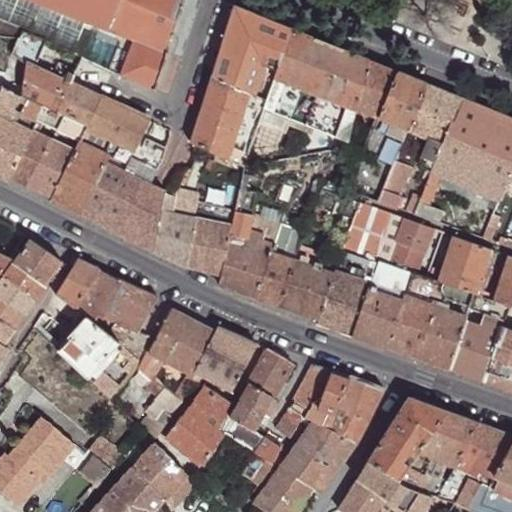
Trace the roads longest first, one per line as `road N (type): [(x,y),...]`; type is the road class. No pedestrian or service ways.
road 1 (residential): [(281,0),(511,95)]
road 2 (residential): [(403,371),(172,282)]
road 3 (residential): [(172,282),(0,200)]
road 4 (residential): [(403,371),(316,511)]
